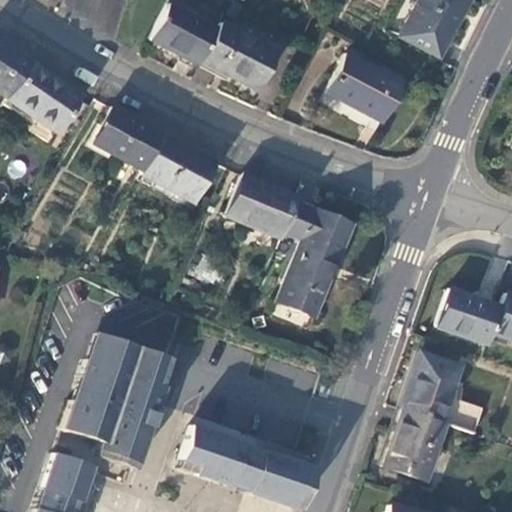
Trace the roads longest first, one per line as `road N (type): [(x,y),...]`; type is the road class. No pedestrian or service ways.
road 1 (unclassified): [(427,196),(211,120),(126,81),(1,0)]
road 2 (residential): [(136,511),(189,355),(226,384),(355,426)]
road 3 (residential): [(355,426),(427,196)]
road 4 (residential): [(444,154),(511,27)]
